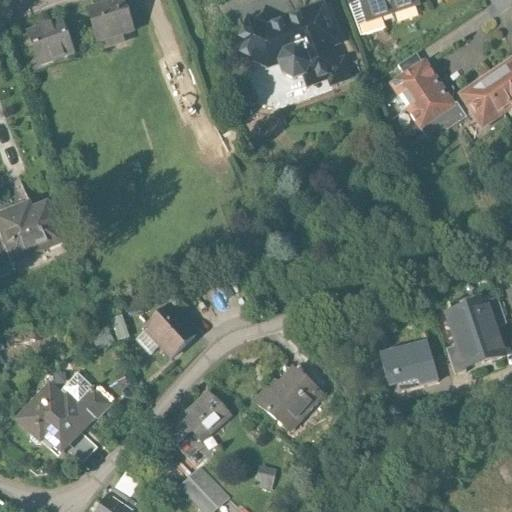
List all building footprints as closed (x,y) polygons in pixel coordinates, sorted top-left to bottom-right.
[(101,44),(103,50),(122,44),(120,37),(132,34),(121,0),(87,11),(97,45),(101,44)] [(350,6),(358,27),(392,14),(386,0),(361,0),(362,2),(350,6)] [(386,0),(392,14),(419,4),(417,0),(386,0)] [(332,49),(339,46),(323,4),(288,17),(284,22),(266,28),(248,20),(231,56),(267,72),(277,68),(281,76),(293,82),(305,78),(308,87),(327,79),(331,87),(351,80),(344,58),(335,61),(332,49)] [(36,61),(40,73),(74,60),(61,27),(28,40),(29,43),(36,61)] [(180,41),(166,47),(176,71),(190,65),(180,41)] [(25,65),(36,61),(29,43),(19,47),(25,65)] [(405,77),(422,65),(416,57),(399,69),(405,77)] [(511,59),(489,76),(511,107),(511,108),(511,59)] [(453,105),(424,64),(422,65),(405,77),(391,87),(420,129),(453,105)] [(481,128),(511,107),(489,76),(459,97),(481,128)] [(169,97),(145,105),(153,128),(177,120),(169,97)] [(456,103),(453,105),(420,129),(429,142),(466,116),(456,103)] [(29,204),(0,216),(0,236),(1,239),(0,239),(0,272),(59,247),(49,223),(55,220),(47,203),(32,210),(29,204)] [(511,288),(502,292),(511,319),(511,288)] [(479,302),(443,315),(456,353),(464,375),(506,360),(496,333),(488,308),(486,304),(481,306),(479,302)] [(506,330),(497,305),(488,308),(496,333),(506,330)] [(196,346),(171,320),(148,343),(174,368),(196,346)] [(439,388),(427,349),(379,363),(389,397),(417,388),(419,394),(439,388)] [(464,375),(456,353),(445,356),(455,382),(466,378),(464,375)] [(273,393),(256,413),(267,422),(264,426),(290,448),(298,439),(294,435),(318,406),(291,384),(280,398),(273,393)] [(60,406),(44,391),(28,408),(30,411),(9,432),(30,453),(36,448),(52,464),(90,426),(95,431),(102,423),(97,418),(101,415),(87,402),(75,414),(63,403),(60,406)] [(226,424),(209,405),(179,433),(190,444),(202,457),(229,431),(224,426),(226,424)] [(190,444),(179,433),(165,447),(176,458),(190,444)] [(275,485),(260,480),(256,494),(271,499),(275,485)] [(229,511),(202,483),(192,493),(210,511),(229,511)] [(127,490),(113,510),(116,511),(135,511),(143,501),(127,490)] [(210,511),(192,493),(182,502),(191,511),(210,511)]
